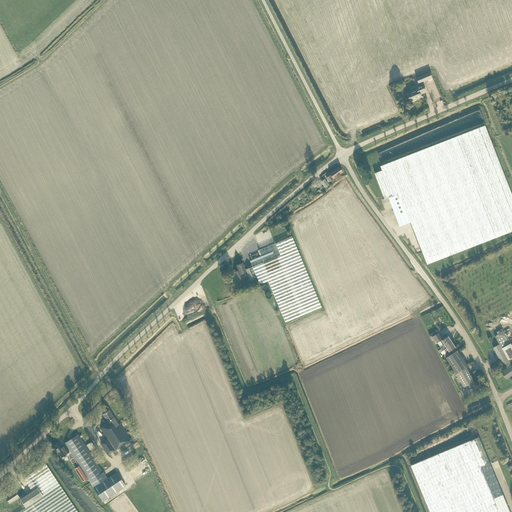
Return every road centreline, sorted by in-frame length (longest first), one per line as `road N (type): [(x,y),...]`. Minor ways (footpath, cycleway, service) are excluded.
road 1 (unclassified): [(0,475),(219,259),(341,155)]
road 2 (unclassified): [(511,435),(463,332),(341,155)]
road 3 (unclassified): [(341,155),(511,79)]
road 4 (unclassified): [(341,155),(263,0)]
